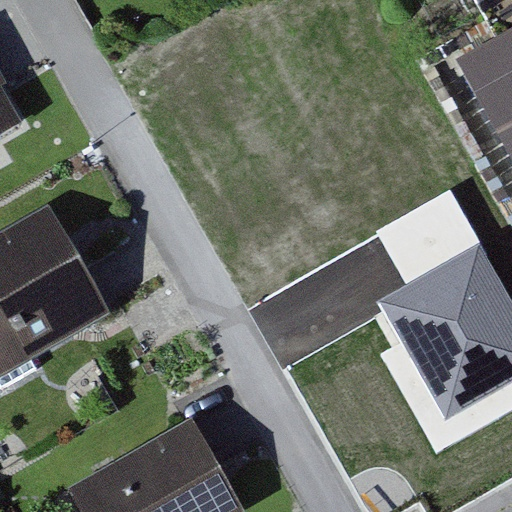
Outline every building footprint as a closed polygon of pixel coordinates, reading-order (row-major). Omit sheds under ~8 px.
[(470,0),(476,10),(493,0),(470,0)] [(176,140),(266,90),(225,17),(135,67),(176,140)] [(511,46),(473,68),(511,139),(511,46)] [(0,86),(0,148),(26,135),(0,86)] [(64,225),(0,262),(0,377),(114,311),(64,225)] [(246,511),(204,430),(79,494),(88,511),(246,511)]
